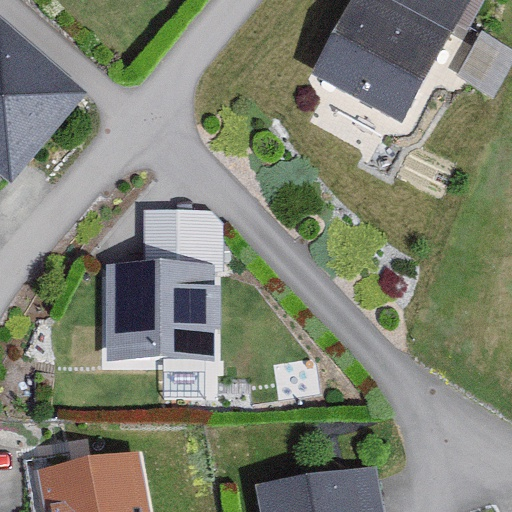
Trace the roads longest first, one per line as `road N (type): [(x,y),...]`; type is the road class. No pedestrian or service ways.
road 1 (residential): [(157,91),(166,148),(497,467)]
road 2 (residential): [(157,91),(0,289)]
